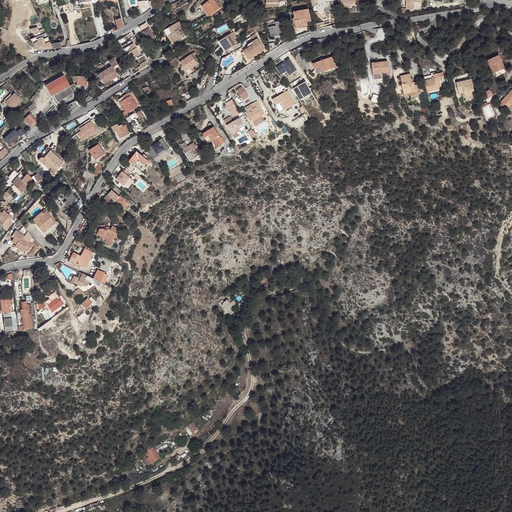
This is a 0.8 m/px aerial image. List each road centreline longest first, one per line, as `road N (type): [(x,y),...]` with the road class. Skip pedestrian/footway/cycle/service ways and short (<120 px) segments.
road 1 (residential): [(482,8),(314,34),(202,99)]
road 2 (residential): [(0,166),(188,44),(213,63),(202,99)]
road 3 (track): [(65,511),(148,481),(205,446),(252,387),(239,326)]
road 4 (residential): [(202,99),(121,151),(56,260),(0,270)]
road 5 (residential): [(168,0),(115,34),(34,55),(0,78)]
